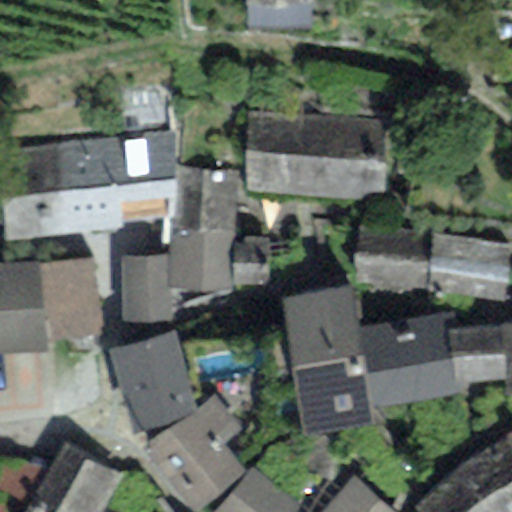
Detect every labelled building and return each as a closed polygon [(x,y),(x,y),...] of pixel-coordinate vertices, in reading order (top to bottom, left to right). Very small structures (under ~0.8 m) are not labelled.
[(247,0),(249,30),(310,27),(308,0),(247,0)] [(386,121),(248,112),(243,191),(381,199),(386,121)] [(0,151),(0,205),(5,244),(121,229),(121,223),(170,218),(172,169),(175,131),(0,151)] [(168,256),(121,256),(121,323),(172,323),(172,288),(227,290),(233,171),(172,169),(170,218),(168,256)] [(355,282),(427,292),(432,233),(361,224),(355,282)] [(432,233),(427,292),(503,302),(507,245),(432,233)] [(0,354),(46,352),(46,342),(104,338),(92,258),(0,263),(0,354)] [(357,328),(350,287),(279,298),(300,435),(307,434),(371,424),(369,409),(357,328)] [(448,329),(458,328),(456,311),(357,328),(369,409),(463,395),(463,383),(454,384),(448,329)] [(511,322),(458,328),(448,329),(454,384),(463,383),(503,380),(505,398),(511,396),(511,322)] [(174,330),(107,351),(131,434),(178,423),(195,409),(174,330)] [(178,423),(148,448),(198,509),(246,470),(224,442),(241,428),(213,395),(195,409),(178,423)] [(511,511),(511,450),(505,437),(452,471),(414,510),(415,511),(511,511)] [(22,511),(99,511),(122,476),(66,443),(22,511)] [(295,511),(297,510),(251,470),(213,511),(295,511)] [(390,511),(353,479),(322,511),(390,511)]
